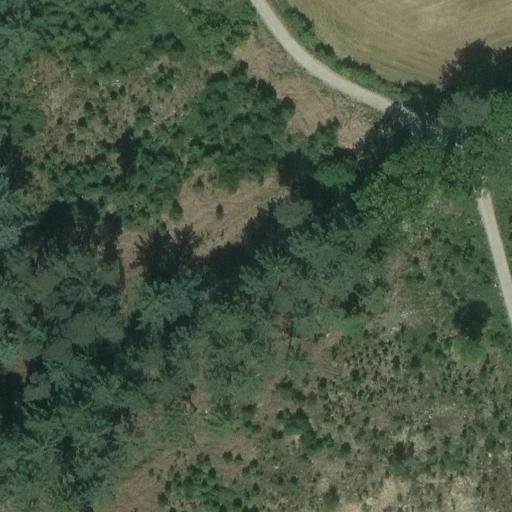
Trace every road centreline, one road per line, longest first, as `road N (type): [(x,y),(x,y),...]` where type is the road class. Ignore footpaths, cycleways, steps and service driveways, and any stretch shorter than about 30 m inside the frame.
road 1 (track): [(0,440),(450,133)]
road 2 (track): [(450,133),(326,77),(260,0)]
road 3 (track): [(511,302),(470,152),(450,133)]
